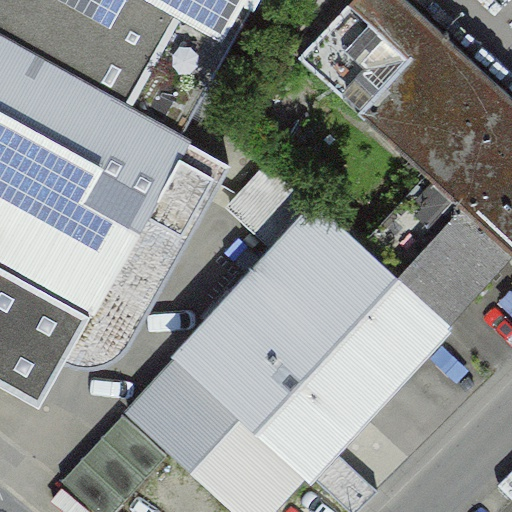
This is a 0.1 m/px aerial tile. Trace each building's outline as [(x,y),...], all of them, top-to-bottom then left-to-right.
[(0,0),(0,38),(180,139),(258,0),(0,0)] [(354,0),(303,55),(430,172),(363,246),(449,325),(511,255),(511,94),(410,0),(354,0)] [(0,380),(40,403),(134,235),(179,260),(231,167),(180,139),(0,38),(0,380)] [(270,167),(233,207),(253,225),(290,185),(270,167)] [(319,206),(183,354),(186,357),(311,470),(313,473),(449,325),(363,246),(319,206)] [(243,511),(272,511),(311,470),(186,357),(135,413),(243,511)]
